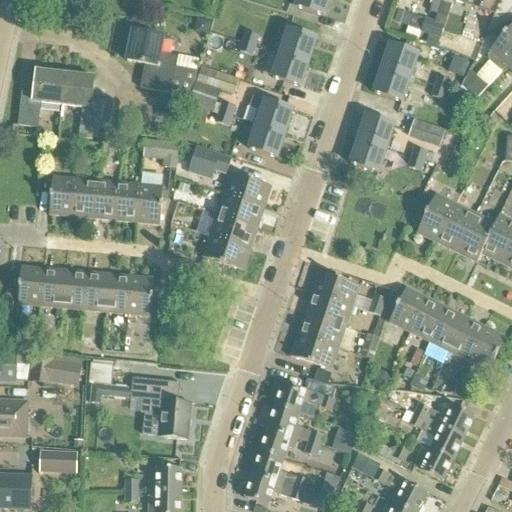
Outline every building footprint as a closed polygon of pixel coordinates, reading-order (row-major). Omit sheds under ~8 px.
[(330,0),(299,0),(296,10),(324,19),(330,0)] [(434,0),(429,15),(438,17),(443,0),(434,0)] [(435,25),(431,37),(440,40),(444,28),(443,28),(452,2),(467,8),(469,0),(443,0),(438,17),(435,25)] [(398,13),(394,24),(409,29),(413,18),(398,13)] [(421,34),(431,37),(435,25),(425,22),(421,34)] [(138,32),(148,34),(150,25),(140,23),(138,32)] [(491,55),(488,58),(488,63),(496,70),(502,75),(507,69),(511,63),(511,29),(490,54),(491,55)] [(283,41),(278,56),(308,66),(316,42),(289,33),(286,42),(283,41)] [(178,60),(160,56),(163,40),(133,34),(127,64),(145,67),(140,91),(189,100),(198,74),(176,70),(178,60)] [(246,35),(243,44),(255,48),(258,39),(246,35)] [(255,48),(243,44),(240,54),(252,58),(255,48)] [(390,48),(382,72),(412,82),(415,73),(413,72),(418,57),(390,48)] [(308,66),(278,56),(275,65),(278,65),(273,81),(300,90),(308,66)] [(454,59),(448,74),(463,80),(469,65),(454,59)] [(189,107),(214,115),(226,79),(201,70),(189,107)] [(412,82),(382,72),(374,96),(402,105),(407,89),(410,90),(412,82)] [(41,106),(62,108),(66,77),(36,74),(34,95),(22,94),(18,129),(38,131),(41,106)] [(476,103),(488,90),(470,74),(462,90),(476,103)] [(66,77),(62,108),(83,111),(79,140),(93,142),(95,124),(114,126),(116,105),(92,102),(95,81),(66,77)] [(439,80),(435,89),(448,93),(451,84),(439,80)] [(448,93),(435,89),(432,99),(444,103),(448,93)] [(245,124),(255,127),(285,137),(293,113),(253,100),(245,124)] [(223,106),(220,115),(232,119),(235,110),(223,106)] [(232,119),(220,115),(216,125),(229,129),(232,119)] [(367,119),(359,143),(389,153),(392,144),(389,143),(394,128),(367,119)] [(409,140),(439,151),(446,134),(415,122),(409,140)] [(285,137),(255,127),(252,135),(255,136),(249,152),(277,161),(285,137)] [(389,153),(359,143),(351,167),(378,176),(384,160),(386,161),(389,153)] [(155,158),(173,159),(174,146),(156,145),(155,158)] [(196,149),(191,166),(215,174),(226,178),(232,161),(196,149)] [(415,151),(412,160),(424,164),(427,155),(415,151)] [(424,164),(412,160),(409,170),(421,174),(424,164)] [(231,176),(224,197),(265,211),(272,190),(231,176)] [(50,218),(72,220),(75,182),(53,180),(50,218)] [(72,220),(94,222),(97,184),(75,182),(72,220)] [(94,222),(116,224),(119,186),(97,184),(94,222)] [(116,224),(138,226),(141,188),(119,186),(116,224)] [(141,188),(138,226),(160,228),(163,190),(141,188)] [(224,197),(217,218),(258,232),(265,211),(224,197)] [(417,236),(438,247),(457,208),(436,198),(417,236)] [(438,247),(457,256),(476,217),(457,208),(438,247)] [(477,266),(481,257),(496,227),(495,227),(476,217),(457,256),(477,266)] [(217,218),(210,240),(251,253),(258,232),(217,218)] [(481,257),(500,267),(511,242),(511,224),(499,218),(495,227),(496,227),(481,257)] [(251,253),(210,240),(203,261),(244,274),(251,253)] [(511,242),(500,267),(511,272),(511,242)] [(18,308),(40,310),(44,272),(22,270),(18,308)] [(40,310),(62,312),(66,274),(44,272),(40,310)] [(62,312),(84,314),(88,276),(66,274),(62,312)] [(318,275),(311,297),(352,310),(359,289),(318,275)] [(84,314),(106,316),(110,278),(88,276),(84,314)] [(106,316),(128,318),(132,280),(110,278),(106,316)] [(132,280),(128,318),(150,320),(154,282),(132,280)] [(389,326),(409,336),(426,301),(406,291),(389,326)] [(311,297),(304,318),(345,331),(352,310),(311,297)] [(369,316),(380,320),(386,303),(375,299),(369,316)] [(409,336),(429,345),(446,311),(426,301),(409,336)] [(429,345),(449,355),(466,321),(446,311),(429,345)] [(304,318),(297,339),(339,352),(345,331),(304,318)] [(449,355),(469,365),(486,331),(466,321),(449,355)] [(486,331),(469,365),(489,375),(506,341),(486,331)] [(361,359),(373,363),(380,342),(368,337),(361,359)] [(339,352),(297,339),(290,360),(332,373),(339,352)] [(24,340),(23,350),(35,351),(35,341),(24,340)] [(0,383),(28,384),(30,369),(27,369),(27,359),(0,357),(0,383)] [(30,387),(50,390),(54,366),(34,363),(30,387)] [(91,367),(90,386),(111,388),(112,369),(93,367),(91,367)] [(411,382),(414,374),(407,371),(403,379),(411,382)] [(317,372),(314,383),(328,388),(331,377),(317,372)] [(383,392),(390,379),(379,374),(373,387),(383,392)] [(179,405),(181,386),(133,381),(132,392),(112,390),(92,388),(91,406),(102,407),(103,399),(131,401),(142,403),(141,416),(145,416),(143,438),(159,440),(159,441),(187,444),(191,406),(179,405)] [(282,386),(274,409),(299,417),(303,405),(309,407),(313,396),(282,386)] [(322,400),(319,411),(332,414),(336,404),(322,400)] [(0,439),(27,441),(28,404),(0,403),(0,439)] [(425,422),(436,427),(464,442),(476,419),(452,408),(447,420),(420,407),(415,417),(425,422)] [(274,409),(267,432),(298,442),(301,432),(301,431),(295,429),(299,417),(274,409)] [(437,440),(431,452),(454,463),(464,442),(436,427),(431,438),(437,440)] [(350,459),(357,438),(339,431),(331,452),(350,459)] [(267,432),(259,455),(284,463),(288,451),(294,453),(298,442),(267,432)] [(311,436),(311,435),(301,432),(298,442),(308,445),(311,436)] [(311,436),(308,445),(320,450),(324,439),(311,435),(311,436)] [(308,445),(305,456),(317,460),(320,450),(308,445)] [(392,461),(404,467),(410,455),(398,449),(392,461)] [(454,463),(431,452),(425,463),(419,460),(414,470),(414,471),(443,485),(454,463)] [(40,476),(77,477),(77,456),(40,455),(40,476)] [(259,455),(252,477),(283,487),(292,491),(306,495),(309,484),(286,477),(280,475),(284,463),(259,455)] [(358,458),(351,472),(362,477),(369,464),(358,458)] [(150,484),(149,497),(181,498),(182,472),(156,471),(156,485),(150,484)] [(420,511),(428,497),(379,472),(373,483),(394,493),(388,504),(403,511),(420,511)] [(31,511),(32,476),(27,476),(0,474),(0,511),(31,511)] [(252,477),(244,501),(269,509),(273,496),(279,498),(289,501),(292,491),(283,487),(252,477)] [(125,485),(125,496),(138,497),(138,485),(125,485)] [(292,491),(289,501),(302,506),(306,495),(292,491)] [(138,497),(125,496),(125,508),(138,508),(138,497)] [(180,511),(181,498),(149,497),(149,511),(180,511)]
